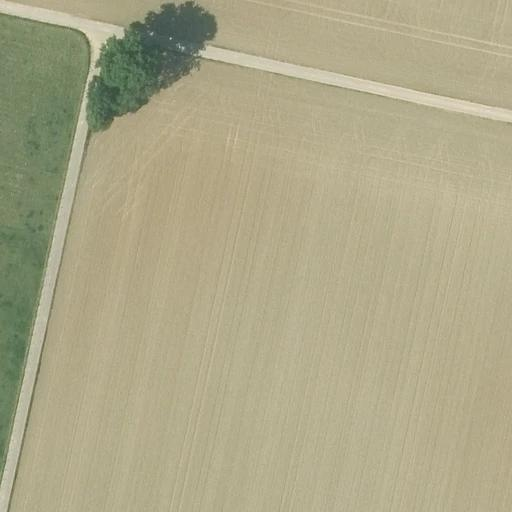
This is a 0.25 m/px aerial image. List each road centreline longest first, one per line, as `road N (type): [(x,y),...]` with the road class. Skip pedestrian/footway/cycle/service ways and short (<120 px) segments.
road 1 (track): [(511,119),(0,10)]
road 2 (track): [(0,509),(102,32)]
